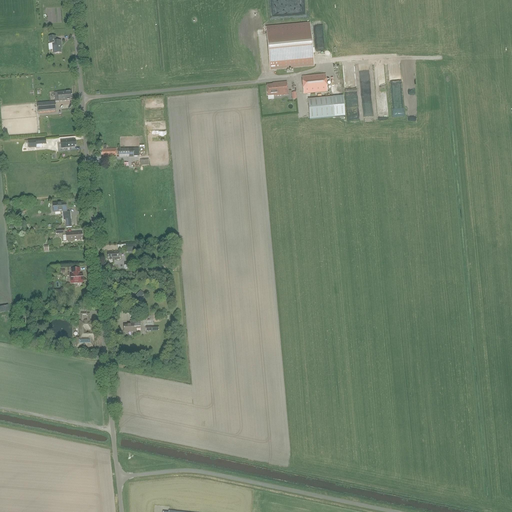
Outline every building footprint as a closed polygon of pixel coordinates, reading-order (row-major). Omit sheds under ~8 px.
[(266,27),(270,70),(314,66),(310,23),(266,27)] [(61,46),(62,46),(61,40),(56,41),(56,36),(49,37),(50,44),(53,43),(53,54),(62,53),(61,46)] [(327,92),(326,75),(302,77),(304,94),(327,92)] [(267,85),(268,96),(274,96),(275,97),(289,95),(287,82),(273,84),(273,85),(267,85)] [(38,112),(56,110),(55,102),(70,100),(70,98),(72,98),(71,91),(54,92),(55,101),(37,103),(38,112)] [(343,96),(308,100),(310,117),(310,120),(345,116),(343,96)] [(46,144),(46,139),(28,141),(29,148),(36,147),(36,145),(46,144)] [(60,140),(61,148),(74,147),(74,145),(76,145),(75,140),(74,140),(74,139),(60,140)] [(117,149),(107,149),(107,146),(106,145),(104,145),(103,146),(103,150),(101,150),(101,155),(104,155),(104,156),(117,156),(117,149)] [(137,148),(119,149),(119,158),(134,157),(134,156),(137,156),(137,148)] [(54,212),(65,211),(64,203),(53,204),(54,212)] [(66,228),(72,227),(70,212),(62,212),(63,221),(66,220),(66,228)] [(81,238),(83,238),(82,233),(81,233),(81,232),(66,233),(67,240),(81,239),(81,238)] [(120,251),(107,252),(108,258),(110,258),(110,260),(114,260),(114,261),(117,261),(117,260),(120,260),(120,251)] [(73,273),(74,274),(70,275),(71,282),(73,282),(73,283),(76,283),(76,282),(83,281),(82,274),(77,274),(77,273),(79,273),(79,268),(72,269),(72,273),(73,273)] [(92,321),(89,321),(89,314),(82,314),(82,321),(80,321),(80,332),(82,331),(82,339),(77,340),(77,347),(92,347),(92,339),(94,339),(94,331),(90,331),(89,327),(92,327),(92,321)] [(134,327),(141,326),(141,321),(130,321),(130,325),(124,325),(124,333),(134,332),(134,327)]
